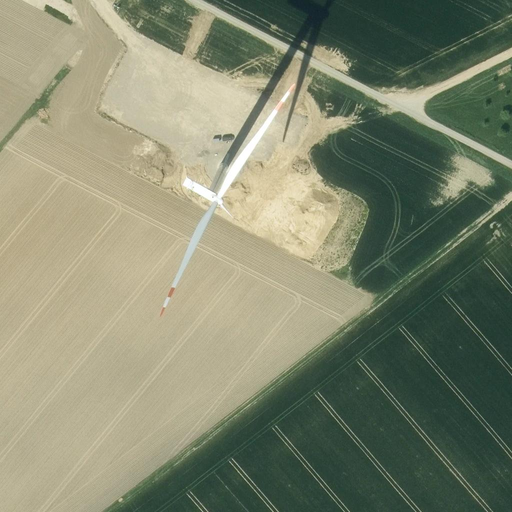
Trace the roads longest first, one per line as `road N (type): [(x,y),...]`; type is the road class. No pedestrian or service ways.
road 1 (track): [(99,511),(511,196)]
road 2 (track): [(511,166),(191,0)]
road 3 (track): [(400,111),(511,55)]
